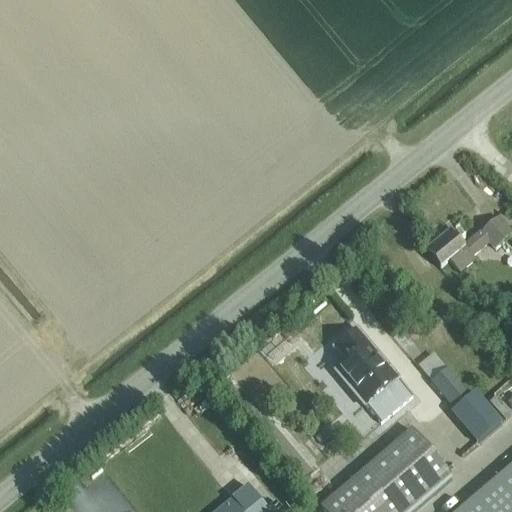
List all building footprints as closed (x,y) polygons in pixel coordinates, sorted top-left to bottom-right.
[(450,234),(425,254),(440,271),(449,264),(459,276),(475,263),(472,260),(488,247),(494,254),(498,250),(511,237),(511,236),(498,220),(463,250),(450,234)] [(337,374),(373,418),(381,426),(412,400),(404,392),(355,334),(335,351),(347,365),(337,374)] [(454,412),(469,399),(446,371),(430,385),(454,412)] [(501,425),(487,409),(475,395),(451,416),(478,446),(501,425)] [(299,488),(311,478),(313,476),(252,405),(238,416),(299,488)] [(316,457),(337,438),(326,426),(305,445),(316,457)] [(413,434),(323,511),(415,511),(453,479),(413,434)] [(511,511),(511,469),(462,511),(511,511)] [(265,511),(248,491),(222,511),(265,511)]
